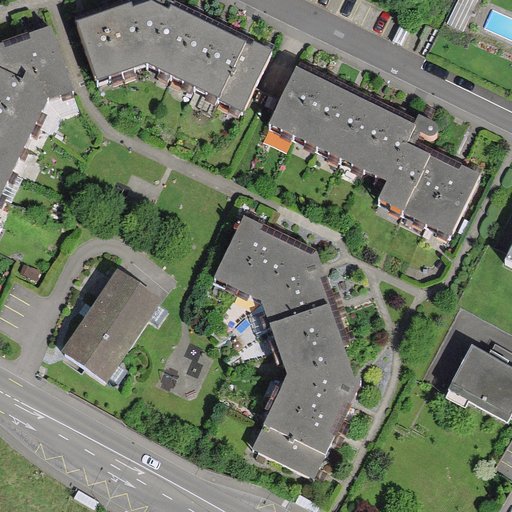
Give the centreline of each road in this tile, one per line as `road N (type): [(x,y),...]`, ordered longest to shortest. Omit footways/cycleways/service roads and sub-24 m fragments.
road 1 (residential): [(511,129),(252,0)]
road 2 (primary): [(211,511),(0,393)]
